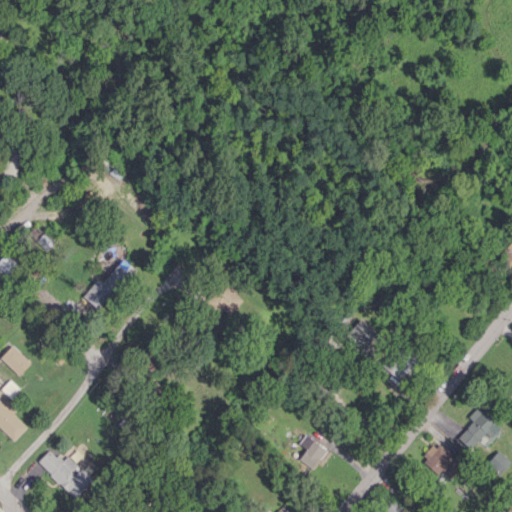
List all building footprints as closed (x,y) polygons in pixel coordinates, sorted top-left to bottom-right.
[(496,257),(511,270),(511,268),(511,239),(496,257)] [(0,257),(0,276),(2,274),(6,277),(18,265),(5,253),(0,257)] [(101,283),(96,278),(81,296),(99,311),(134,269),(121,258),(101,283)] [(225,319),(240,298),(220,284),(206,305),(225,319)] [(376,330),(356,318),(345,338),(364,350),(376,330)] [(399,381),(417,360),(400,344),(381,365),(399,381)] [(0,356),(0,358),(18,375),(30,362),(11,345),(0,356)] [(19,388),(9,379),(0,389),(10,398),(19,388)] [(511,401),(511,381),(502,393),(511,401)] [(26,427),(13,413),(16,410),(6,399),(2,403),(0,401),(0,428),(13,440),(26,427)] [(504,429),(477,406),(466,417),(471,421),(458,436),(499,472),(508,462),(489,446),(504,429)] [(298,443),(305,449),(298,458),(311,468),(325,449),(304,434),(298,443)] [(438,473),(441,469),(450,476),(460,462),(433,442),(419,460),(438,473)] [(92,478),(67,455),(61,461),(49,449),(36,462),(74,498),(92,478)] [(415,511),(416,509),(390,500),(385,511),(415,511)]
